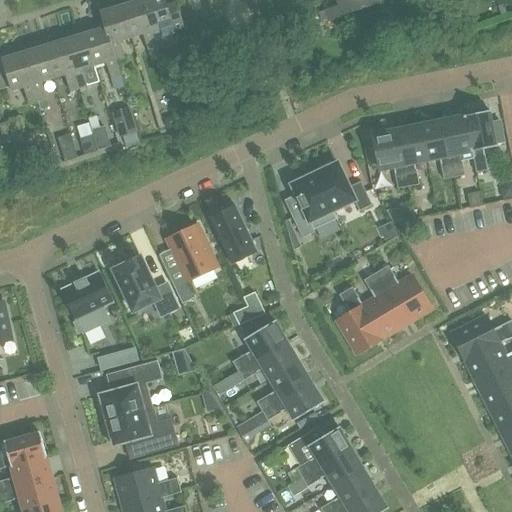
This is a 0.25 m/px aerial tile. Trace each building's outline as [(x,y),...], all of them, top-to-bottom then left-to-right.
[(116,0),(99,6),(104,21),(116,60),(117,60),(126,57),(121,40),(132,36),(120,0),(116,0)] [(143,0),(120,0),(132,36),(144,33),(152,59),(159,57),(156,47),(158,47),(143,0)] [(166,0),(143,0),(158,47),(188,37),(177,2),(168,5),(166,0)] [(326,12),(329,20),(385,2),(384,0),(338,0),(341,7),(326,12)] [(104,21),(84,28),(96,65),(108,61),(113,77),(122,75),(117,60),(116,60),(104,21)] [(96,65),(84,28),(63,34),(80,87),(101,81),(96,65)] [(63,34),(43,40),(54,77),(66,74),(71,90),(80,87),(63,34)] [(22,47),(39,100),(47,98),(42,81),(54,77),(43,40),(22,47)] [(30,103),(39,100),(22,47),(2,53),(14,90),(25,87),(30,103)] [(217,106),(210,85),(202,87),(208,109),(217,106)] [(47,98),(39,100),(42,110),(50,107),(47,98)] [(136,133),(129,109),(112,114),(120,139),(136,133)] [(490,111),(465,116),(472,152),(477,173),(488,171),(484,150),(497,147),(490,111)] [(202,120),(201,114),(186,118),(187,124),(202,120)] [(465,116),(444,121),(455,178),(466,176),(461,154),(472,152),(465,116)] [(0,124),(0,126),(4,138),(25,132),(21,118),(0,124)] [(177,127),(176,121),(166,124),(168,130),(177,127)] [(444,121),(421,126),(427,161),(440,159),(444,180),(455,178),(444,121)] [(421,126),(397,130),(409,187),(420,185),(415,164),(427,161),(421,126)] [(94,130),(95,135),(99,149),(111,145),(105,127),(94,130)] [(398,190),(409,187),(397,130),(373,135),(381,171),(394,168),(398,190)] [(70,134),(58,138),(65,161),(77,157),(70,134)] [(82,139),(81,139),(85,154),(99,149),(95,135),(82,139)] [(52,149),(39,153),(44,170),(58,166),(52,149)] [(331,162),(313,170),(332,211),(355,201),(360,211),(372,205),(362,183),(350,189),(338,164),(333,166),(331,162)] [(332,211),(313,170),(295,179),(297,183),(293,186),(299,198),(298,199),(304,210),(292,216),(303,239),(315,233),(314,231),(337,220),(332,211)] [(470,201),(471,208),(483,205),(481,199),(470,201)] [(232,264),(258,252),(236,207),(232,208),(231,205),(213,214),(214,217),(210,219),(232,264)] [(434,237),(445,262),(454,258),(450,250),(478,238),(471,221),(434,237)] [(189,280),(218,267),(198,225),(167,239),(179,264),(167,269),(183,303),(196,296),(189,280)] [(133,312),(160,299),(167,314),(179,308),(168,285),(157,290),(141,257),(127,263),(127,264),(113,270),(124,292),(132,309),(133,312)] [(388,266),(376,273),(407,325),(433,310),(413,276),(399,284),(388,266)] [(87,332),(110,321),(103,307),(113,302),(100,273),(87,279),(86,278),(79,282),(79,283),(66,289),(80,318),(81,320),(78,321),(83,332),(86,330),(87,332)] [(407,325),(376,273),(364,281),(375,298),(363,306),(384,339),(407,325)] [(494,279),(471,291),(477,302),(500,290),(494,279)] [(363,306),(352,288),(340,295),(350,313),(337,321),(358,355),(384,339),(363,306)] [(265,313),(255,291),(244,296),(248,305),(253,318),(265,313)] [(283,291),(265,297),(270,312),(288,306),(283,291)] [(0,364),(1,364),(0,358),(0,343),(9,341),(12,341),(4,302),(0,303),(0,364)] [(239,324),(253,318),(248,305),(234,312),(235,314),(239,324)] [(239,324),(235,314),(229,317),(233,327),(239,324)] [(466,362),(501,344),(511,338),(511,322),(494,331),(487,317),(452,334),(466,362)] [(233,362),(239,372),(288,342),(276,321),(245,339),(252,351),(233,362)] [(263,370),(269,380),(300,362),(288,342),(239,372),(244,381),(263,370)] [(511,353),(507,356),(501,344),(466,362),(478,387),(511,369),(511,353)] [(118,354),(121,367),(139,362),(135,349),(118,354)] [(186,351),(174,354),(180,378),(198,373),(186,351)] [(106,417),(107,420),(154,408),(147,384),(163,380),(158,361),(122,371),(127,388),(101,395),(102,399),(98,400),(103,418),(106,417)] [(263,412),(312,382),(300,362),(269,380),(276,391),(257,402),(263,412)] [(511,369),(478,387),(491,412),(511,401),(511,369)] [(31,407),(53,399),(45,378),(23,386),(31,407)] [(312,382),(263,412),(268,421),(287,410),(294,421),(325,403),(312,382)] [(13,390),(0,396),(0,410),(2,414),(20,406),(13,390)] [(220,409),(211,393),(203,395),(208,412),(220,409)] [(511,401),(491,412),(504,438),(511,433),(511,401)] [(154,408),(107,420),(109,424),(105,425),(109,443),(113,442),(114,446),(141,438),(145,456),(179,446),(171,419),(158,423),(154,408)] [(238,427),(245,440),(256,434),(248,421),(238,427)] [(297,469),(302,478),(352,448),(339,428),(309,446),(316,457),(297,469)] [(0,469),(12,466),(47,456),(40,433),(5,442),(8,455),(0,457),(0,469)] [(327,476),(333,487),(364,468),(352,448),(302,478),(308,487),(327,476)] [(0,481),(0,492),(52,478),(47,456),(12,466),(15,478),(0,481)] [(321,509),(322,511),(336,511),(376,488),(364,468),(333,487),(340,497),(321,509)] [(123,506),(124,508),(161,497),(181,492),(178,478),(168,481),(158,484),(154,472),(154,469),(116,479),(122,501),(123,506)] [(52,478),(0,492),(0,504),(21,499),(24,511),(59,501),(52,478)] [(376,488),(336,511),(383,511),(389,509),(376,488)] [(124,511),(187,511),(185,506),(174,509),(165,511),(164,508),(161,497),(124,508),(124,511)] [(61,511),(59,501),(24,511),(61,511)]
